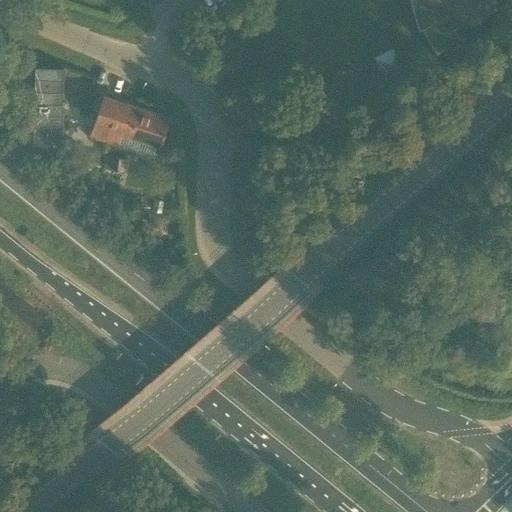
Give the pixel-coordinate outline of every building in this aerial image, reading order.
[(420,0),(424,12),(430,25),(423,29),(437,53),(498,5),(494,0),(420,0)] [(252,101),(282,110),(287,94),(257,85),(249,82),(244,99),(252,101)] [(170,118),(103,96),(89,135),(118,145),(121,133),(160,146),(170,118)] [(105,154),(103,167),(124,171),(127,158),(105,154)] [(492,353),(488,361),(511,369),(511,344),(497,339),(493,350),(491,350),(490,353),(492,353)]
